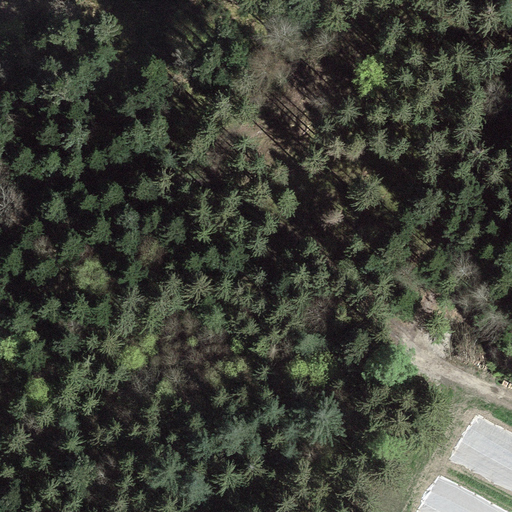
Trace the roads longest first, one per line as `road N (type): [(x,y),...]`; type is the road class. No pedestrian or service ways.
road 1 (track): [(0,214),(78,189),(226,201),(324,268),(404,366)]
road 2 (track): [(0,472),(230,355),(404,366)]
road 3 (track): [(511,419),(404,366)]
